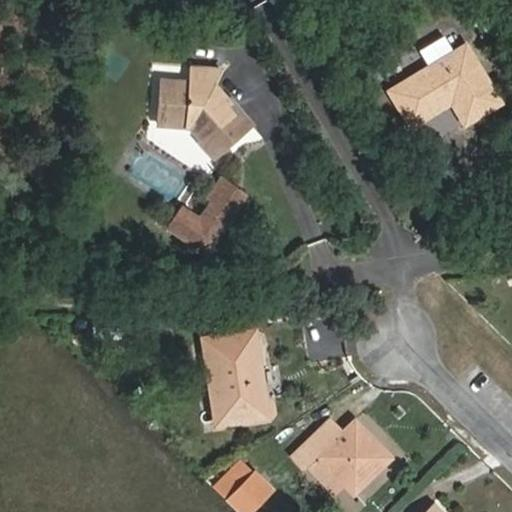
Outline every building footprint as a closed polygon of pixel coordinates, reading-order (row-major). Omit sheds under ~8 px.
[(493,94),(460,37),(382,79),(400,112),(442,89),(455,114),(493,94)] [(247,119),(209,77),(210,54),(181,53),(180,73),(145,71),(143,119),(181,121),(209,153),(247,119)] [(199,243),(237,182),(213,168),(188,209),(174,200),(162,219),(199,243)] [(220,344),(232,428),(282,422),(271,339),(220,344)] [(321,478),(333,466),(370,503),(405,467),(369,430),(356,444),(344,431),(309,465),(321,478)] [(255,511),(268,511),(290,490),(272,473),(244,501),(255,511)]
